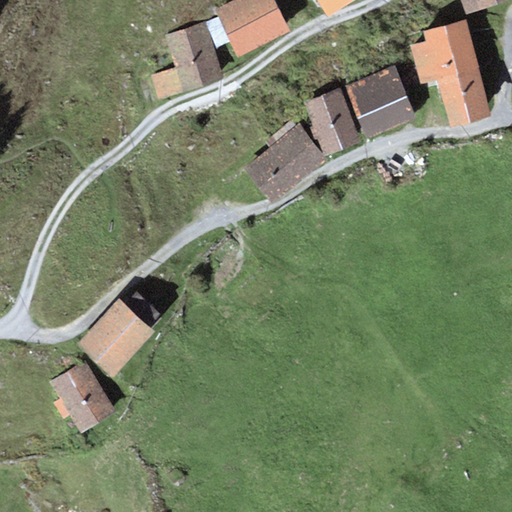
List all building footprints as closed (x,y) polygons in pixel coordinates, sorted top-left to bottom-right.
[(230,0),(214,8),(219,16),(230,40),(238,55),(289,30),(274,0),(230,0)] [(348,0),(316,0),(326,15),(348,0)] [(459,0),(464,14),(503,0),(459,0)] [(219,16),(207,21),(219,46),(230,40),(219,16)] [(492,116),(466,19),(422,31),(425,41),(411,45),(421,82),(436,78),(449,127),(492,116)] [(204,22),(164,35),(175,67),(183,91),(223,77),(204,22)] [(394,65),(345,85),(366,137),(416,116),(394,65)] [(175,67),(149,76),(157,100),(183,91),(175,67)] [(359,141),(338,88),(304,101),(313,125),(308,126),(314,140),(318,138),(324,154),(359,141)] [(325,160),(297,124),(295,126),(290,120),(263,141),(267,147),(242,166),(271,203),(325,160)] [(136,291),(124,304),(148,326),(160,313),(136,291)] [(118,298),(75,342),(111,376),(154,332),(148,326),(124,304),(118,298)] [(86,360),(51,381),(81,433),(116,412),(86,360)]
